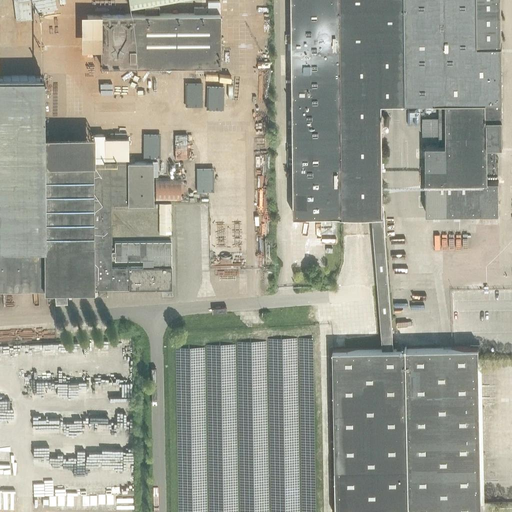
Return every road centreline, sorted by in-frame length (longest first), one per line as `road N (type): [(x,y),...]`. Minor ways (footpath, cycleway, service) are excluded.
road 1 (unknown): [(492,279),(437,271),(417,256),(403,132)]
road 2 (unclassified): [(159,511),(154,315)]
road 3 (unclassified): [(154,315),(324,299)]
road 4 (unknown): [(492,279),(493,306),(450,308),(447,328),(502,332)]
